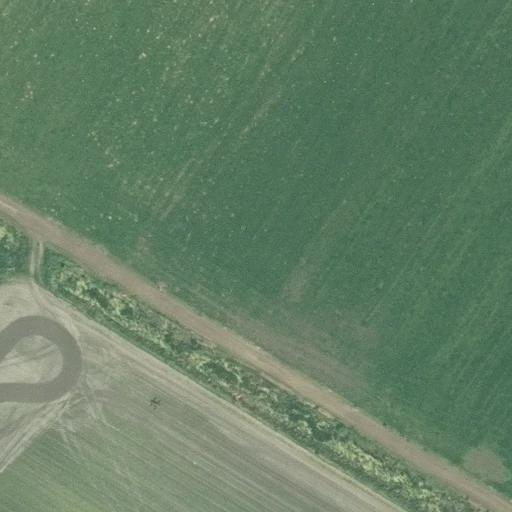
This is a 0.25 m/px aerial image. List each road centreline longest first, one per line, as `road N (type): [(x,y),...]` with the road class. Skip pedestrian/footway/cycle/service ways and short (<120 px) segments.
road 1 (track): [(0,203),(511,508)]
road 2 (track): [(14,279),(393,511)]
